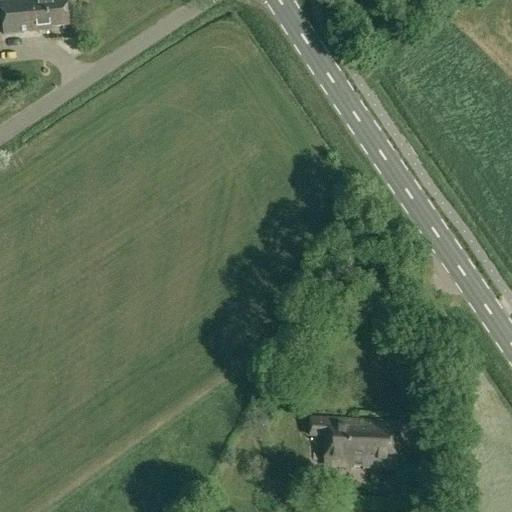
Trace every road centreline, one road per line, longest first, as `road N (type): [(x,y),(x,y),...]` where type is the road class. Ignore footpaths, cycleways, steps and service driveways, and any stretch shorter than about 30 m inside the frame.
road 1 (secondary): [(511,344),(283,0)]
road 2 (unclassified): [(210,0),(0,139)]
